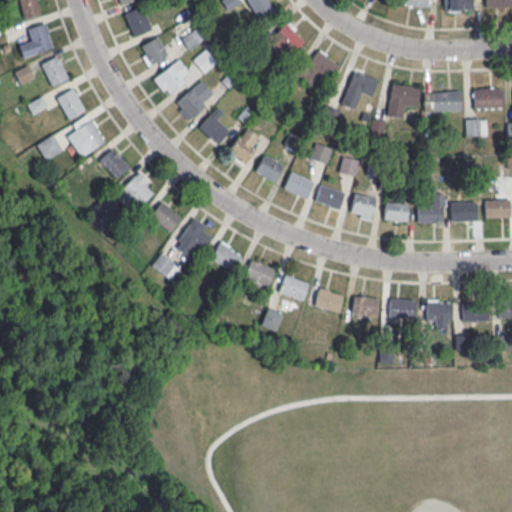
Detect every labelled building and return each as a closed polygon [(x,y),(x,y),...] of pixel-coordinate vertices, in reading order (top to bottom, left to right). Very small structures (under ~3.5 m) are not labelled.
[(39,14),(36,0),(18,0),(21,17),(39,14)] [(244,0),(256,17),(273,6),(268,0),(244,0)] [(442,0),(443,11),(472,11),(472,0),(442,0)] [(149,28),(139,5),(123,12),(133,35),(149,28)] [(272,58),(282,47),(288,53),(304,39),(286,21),(260,46),(272,58)] [(52,47),(45,22),(25,28),(28,39),(18,42),(22,56),(52,47)] [(181,37),(188,47),(204,37),(197,27),(181,37)] [(148,64),(167,52),(157,36),(138,47),(148,64)] [(192,58),(203,72),(216,61),(205,48),(192,58)] [(311,85),(318,73),(328,78),(338,62),(316,48),(298,77),(311,85)] [(50,85),(68,78),(57,54),(40,62),(50,85)] [(153,77),(164,94),(191,75),(179,58),(153,77)] [(33,76),(27,63),(13,70),(20,83),(33,76)] [(340,103),(354,108),(360,92),(369,95),(376,77),(353,69),(340,103)] [(188,119),(214,93),(200,79),(174,104),(188,119)] [(403,117),(405,105),(415,106),(418,87),(391,81),(385,114),(403,117)] [(473,86),(473,107),(501,107),(501,86),(473,86)] [(83,109),(71,87),(55,96),(67,118),(83,109)] [(422,110),(460,110),(460,90),(422,90),(422,110)] [(47,105),(41,94),(26,103),(32,113),(47,105)] [(198,125),(215,143),(229,130),(217,117),(222,112),(217,107),(198,125)] [(339,110),(332,108),(327,121),(333,124),(339,110)] [(73,131),(72,131),(73,148),(99,147),(97,118),(73,120),(73,131)] [(465,134),(479,134),(479,118),(465,118),(465,134)] [(244,164),(261,136),(245,125),(227,153),(244,164)] [(61,148),(52,133),(35,143),(45,159),(61,148)] [(309,157),(326,162),(331,147),(315,142),(309,157)] [(98,160),(115,178),(128,165),(111,147),(98,160)] [(255,171),(273,180),(282,163),(264,153),(255,171)] [(352,175),(358,160),(344,155),(338,170),(352,175)] [(116,192),(133,210),(155,187),(138,170),(116,192)] [(283,187),(305,197),(313,180),(291,170),(283,187)] [(343,189),(320,183),(315,201),(338,207),(343,189)] [(432,203),(416,203),(416,221),(442,221),(442,192),(432,192),(432,203)] [(350,214),(370,218),(374,197),(353,193),(350,214)] [(510,198),(484,199),(484,216),(510,215),(510,198)] [(149,214),(167,231),(180,217),(161,200),(149,214)] [(407,203),(385,201),(383,218),(406,220),(407,203)] [(475,201),(449,202),(450,220),(476,220),(475,201)] [(110,214),(103,208),(94,218),(100,224),(110,214)] [(231,270),(241,252),(219,240),(209,257),(231,270)] [(179,267),(160,251),(150,264),(169,279),(179,267)] [(244,276),(267,284),(273,267),(250,258),(244,276)] [(307,282),(284,273),(278,290),(301,298),(307,282)] [(338,310),(313,304),(318,286),(329,288),(328,290),(342,294),(338,310)] [(351,312),(376,315),(378,297),(353,294),(351,312)] [(498,316),(511,316),(511,296),(498,297),(498,316)] [(414,298),(388,297),(387,315),(413,316),(414,298)] [(451,299),(425,299),(425,328),(451,328),(451,299)] [(461,319),(486,319),(486,301),(461,301),(461,319)] [(281,313),(266,307),(259,322),(274,329),(281,313)]
